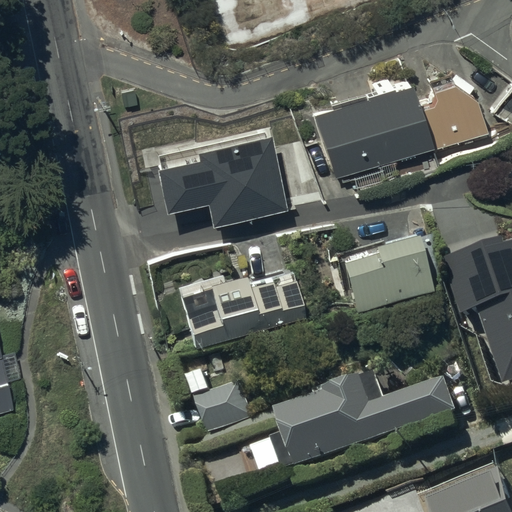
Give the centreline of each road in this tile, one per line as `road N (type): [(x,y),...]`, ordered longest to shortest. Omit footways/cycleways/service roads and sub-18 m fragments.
road 1 (residential): [(55,40),(154,511)]
road 2 (residential): [(55,40),(124,71),(214,96),(261,92),(461,22)]
